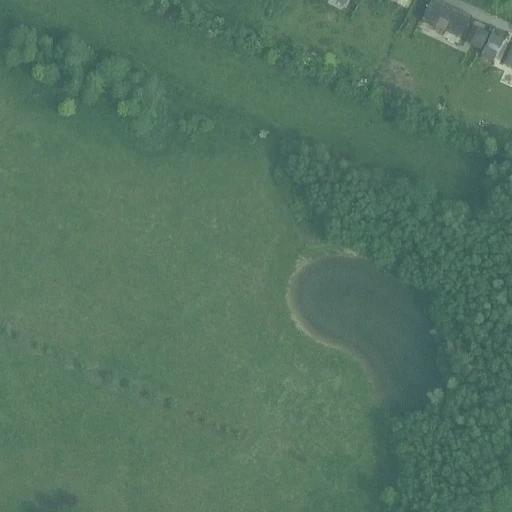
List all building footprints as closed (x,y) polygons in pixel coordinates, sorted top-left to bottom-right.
[(430,4),(420,25),(433,31),(438,22),(448,27),(445,36),(459,42),(469,22),(430,4)] [(479,51),(486,35),(477,31),(469,47),(479,51)] [(492,36),(488,43),(499,49),(503,42),(492,36)] [(511,49),(507,47),(499,66),(511,71),(511,49)] [(485,50),(481,57),(492,63),(496,55),(485,50)]
